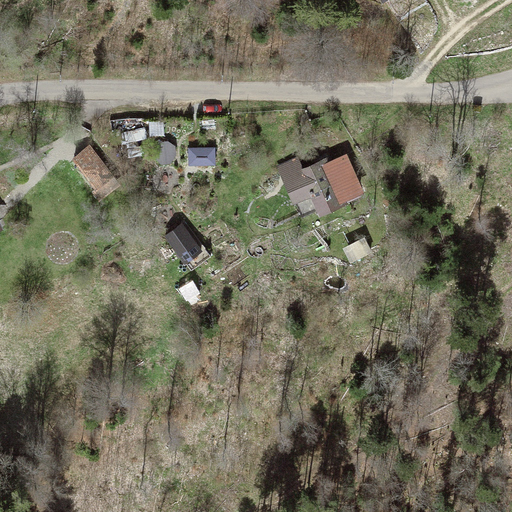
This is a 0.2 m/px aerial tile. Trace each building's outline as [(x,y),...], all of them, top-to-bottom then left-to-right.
[(175,154),(173,146),(167,141),(158,143),(153,149),(155,158),(162,162),(170,161),(175,154)] [(111,174),(90,146),(74,159),(95,187),(111,174)] [(321,208),(359,191),(343,156),(286,182),(301,214),(320,206),(321,208)] [(369,181),(396,232),(425,216),(398,165),(369,181)] [(173,229),(166,235),(185,262),(201,250),(183,226),(175,232),(173,229)]
